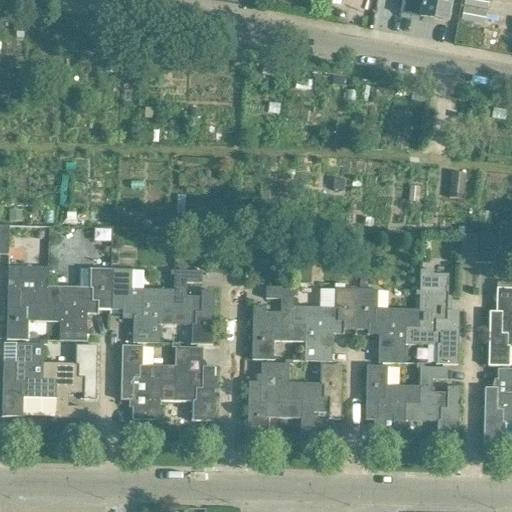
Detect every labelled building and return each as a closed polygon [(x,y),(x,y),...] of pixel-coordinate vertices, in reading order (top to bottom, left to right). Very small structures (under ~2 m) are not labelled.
[(401,0),(399,15),(423,19),(426,0),(401,0)] [(426,0),(423,19),(447,24),(450,0),(426,0)] [(80,187),(79,165),(66,166),(67,188),(80,187)] [(14,187),(14,201),(26,201),(26,187),(14,187)] [(9,228),(0,227),(0,255),(8,256),(9,228)] [(476,237),(475,265),(491,265),(492,237),(476,237)] [(48,306),(49,290),(47,290),(48,274),(52,274),(52,270),(21,269),(21,288),(8,288),(7,342),(29,343),(29,342),(28,342),(29,324),(60,325),(61,306),(48,306)] [(420,271),(419,293),(416,293),(415,297),(419,297),(419,312),(420,312),(419,329),(405,329),(405,347),(437,348),(436,365),(435,365),(435,366),(457,367),(459,312),(447,312),(448,276),(433,276),(433,272),(420,271)] [(110,314),(112,272),(89,272),(89,273),(90,273),(90,291),(49,290),(48,306),(61,306),(60,325),(60,343),(87,344),(88,313),(110,314)] [(175,292),(174,292),(132,291),(132,274),(133,274),(133,273),(112,272),(110,314),(134,314),(134,345),(161,346),(162,328),(162,309),(174,309),(175,292)] [(202,286),(202,274),(171,273),(171,277),(174,277),(174,292),(175,292),(174,309),(162,309),(162,328),(193,328),(193,346),(192,346),(192,348),(214,348),(215,294),(202,294),(202,300),(187,299),(187,286),(202,286)] [(293,326),(294,309),(292,309),(293,294),(296,294),(296,291),(266,290),(266,302),(282,302),(281,315),(266,315),(266,309),(253,309),(252,363),(274,363),(274,362),(273,362),(274,344),(305,345),(305,327),(293,326)] [(511,290),(495,290),(495,305),(497,306),(497,314),(488,314),(487,368),(509,369),(509,367),(508,367),(508,350),(511,349),(511,290)] [(355,333),(356,292),(334,291),(334,293),(336,293),(335,310),(294,309),(293,326),(305,327),(305,345),(304,363),(332,364),(333,332),(355,333)] [(420,312),(419,312),(377,311),(377,293),(378,293),(356,292),(355,333),(378,333),(377,365),(404,366),(405,347),(405,329),(419,329),(420,312)] [(42,382),(43,365),(44,347),(47,347),(47,343),(40,343),(39,347),(16,346),(16,358),(32,358),(31,371),(15,371),(16,365),(3,365),(2,419),(24,420),(24,418),(22,418),(23,401),(56,402),(56,383),(42,382)] [(75,366),(43,365),(42,382),(56,383),(56,402),(55,420),(82,421),(82,409),(67,409),(67,395),(83,396),(83,402),(95,402),(96,348),(74,347),(74,348),(75,348),(75,366)] [(175,350),(174,369),(174,385),(161,385),(161,403),(193,404),(192,422),(191,422),(191,423),(213,424),(215,370),(202,369),(202,370),(200,370),(200,362),(202,362),(202,351),(178,350),(178,347),(171,347),(171,350),(175,350)] [(120,402),(133,402),(133,421),(160,422),(161,403),(161,385),(174,385),(174,369),(142,368),(143,350),(144,350),(144,349),(122,348),(120,402)] [(288,402),(288,385),(289,366),(292,366),(293,363),(286,363),(286,366),(262,366),(261,377),(264,377),(264,381),(260,385),(249,384),(247,438),(269,439),(269,438),(268,438),(269,420),(300,421),(301,402),(288,402)] [(320,386),(288,385),(288,402),(301,402),(300,421),(300,440),(327,440),(328,428),(312,428),(312,414),(328,415),(328,421),(340,421),(342,367),(320,366),(320,368),(321,368),(320,386)] [(420,369),(419,388),(419,405),(406,405),(405,423),(437,424),(437,442),(436,442),(436,443),(458,443),(459,389),(447,389),(447,395),(431,395),(431,381),(447,382),(447,370),(424,370),(424,366),(417,366),(417,369),(420,369)] [(367,368),(365,422),(378,422),(378,441),(405,442),(405,423),(406,405),(419,405),(419,388),(387,387),(388,369),(389,369),(389,368),(367,368)] [(511,371),(498,372),(498,383),(493,391),(484,390),(483,444),(506,444),(506,443),(504,443),(504,426),(511,426),(511,371)]
